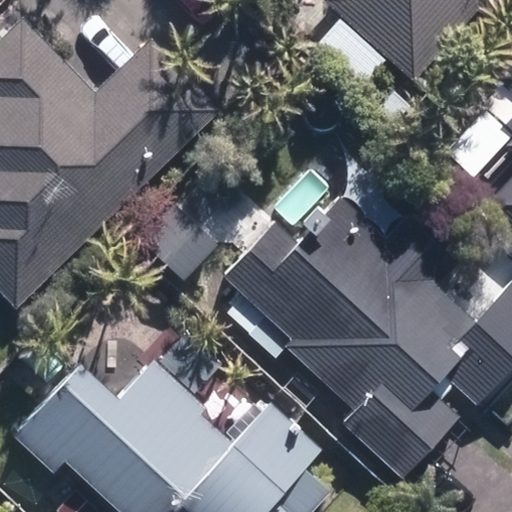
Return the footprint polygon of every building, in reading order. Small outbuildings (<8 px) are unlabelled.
[(333,0),(415,72),(479,2),(489,9),(496,0),(333,0)] [(0,283),(16,300),(220,101),(151,30),(96,84),(22,10),(0,30),(0,283)] [(511,49),(495,67),(511,83),(511,129),(507,135),(511,140),(511,49)] [(244,285),(269,307),(292,330),(285,337),(357,402),(345,415),(403,468),(460,407),(430,380),(477,329),(449,303),(459,294),(440,276),(459,254),(407,206),(385,229),(340,187),(299,231),(277,211),(225,267),(244,285)] [(190,278),(219,249),(195,225),(166,254),(190,278)] [(250,328),(269,307),(244,285),(226,305),(250,328)] [(120,385),(83,350),(15,424),(54,460),(65,449),(134,511),(301,511),(330,482),(306,459),(323,440),(271,393),(233,434),(201,405),(207,398),(153,350),(120,385)] [(76,480),(55,503),(64,511),(93,511),(101,504),(76,480)]
